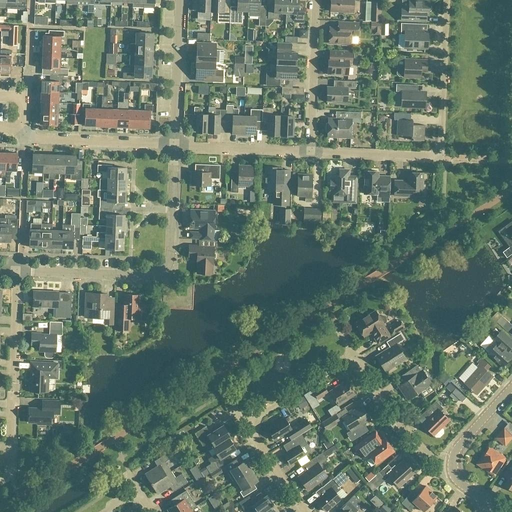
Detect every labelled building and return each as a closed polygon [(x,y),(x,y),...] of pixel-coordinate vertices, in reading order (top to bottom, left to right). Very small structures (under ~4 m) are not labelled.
[(6,0),(6,3),(6,10),(26,11),(26,0),(6,0)] [(132,0),(132,3),(132,8),(143,9),(143,0),(132,0)] [(154,9),(154,0),(143,0),(143,9),(154,9)] [(198,14),(197,20),(210,21),(210,13),(210,0),(198,0),(198,1),(198,14)] [(210,0),(210,13),(218,13),(217,23),(229,24),(230,15),(230,8),(223,8),(223,0),(210,0)] [(248,13),(248,0),(236,0),(237,8),(230,8),(230,15),(229,24),(241,24),(242,12),(248,13)] [(259,0),(248,0),(248,13),(248,17),(259,18),(258,27),(265,27),(266,7),(259,7),(259,0)] [(279,14),(286,15),(286,0),(273,0),(274,8),(268,8),(267,20),(278,20),(279,14)] [(286,0),(286,15),(285,23),(303,24),(304,2),(298,2),(298,0),(286,0)] [(330,0),(330,12),(353,13),(353,0),(330,0)] [(428,16),(428,13),(430,11),(431,7),(429,5),(429,2),(409,1),(409,10),(401,9),(401,22),(425,23),(425,16),(428,16)] [(365,22),(371,22),(379,22),(380,4),(365,3),(365,22)] [(380,36),(380,24),(370,23),(370,30),(373,30),(373,36),(380,36)] [(350,36),(358,37),(358,25),(338,24),(338,30),(329,29),(329,44),(342,44),(342,46),(350,46),(350,36)] [(404,49),(407,49),(427,50),(428,33),(419,33),(417,31),(418,25),(401,24),(400,36),(404,36),(404,49)] [(16,47),(17,27),(9,27),(8,47),(16,47)] [(43,37),(42,48),(60,48),(60,37),(63,37),(63,32),(48,32),(48,37),(43,37)] [(135,34),(135,45),(153,46),(153,35),(135,34)] [(276,59),(276,66),(296,67),(296,54),(290,53),(291,44),(268,43),(268,59),(276,59)] [(196,63),(215,64),(223,64),(223,51),(215,51),(215,45),(197,44),(196,63)] [(130,56),(135,56),(152,56),(153,46),(135,45),(130,45),(130,56)] [(42,58),(60,59),(66,59),(66,55),(60,55),(60,48),(42,48),(42,58)] [(0,56),(0,73),(10,74),(11,52),(0,51),(0,56)] [(329,59),(328,58),(327,75),(347,76),(348,69),(350,69),(351,67),(352,52),(329,51),(329,59)] [(152,56),(135,56),(130,56),(129,66),(134,67),(152,67),(152,56)] [(42,69),(47,70),(47,76),(57,77),(71,77),(75,77),(75,74),(68,73),(68,71),(59,70),(60,59),(42,58),(42,69)] [(399,77),(404,78),(420,79),(420,73),(426,73),(427,61),(404,60),(404,67),(399,67),(397,69),(396,75),(399,77)] [(215,64),(196,63),(195,81),(222,82),(222,72),(214,72),(215,64)] [(235,64),(235,76),(243,77),(243,65),(235,64)] [(280,79),(295,80),(296,67),(276,66),(276,73),(266,72),(265,87),(279,87),(280,79)] [(134,78),(151,78),(152,67),(134,67),(134,74),(122,74),(122,80),(134,80),(134,78)] [(41,82),(41,93),(58,93),(58,87),(61,87),(61,83),(71,83),(71,77),(57,77),(57,82),(49,82),(41,82)] [(347,89),(355,90),(356,82),(343,82),(343,89),(327,88),(326,102),(337,103),(337,104),(346,105),(347,89)] [(396,93),(401,93),(401,108),(425,109),(425,93),(409,93),(409,86),(396,85),(396,93)] [(208,87),(198,86),(197,95),(207,95),(208,87)] [(40,104),(58,104),(58,98),(63,99),(63,94),(58,93),(41,93),(40,104)] [(117,111),(117,128),(127,129),(128,111),(128,100),(128,94),(124,94),(123,100),(123,104),(118,104),(117,111)] [(40,114),(57,115),(58,104),(40,104),(40,114)] [(96,110),(90,110),(90,105),(82,105),(82,112),(85,112),(84,127),(95,127),(96,110)] [(106,128),(106,110),(107,105),(101,105),(101,110),(96,110),(95,127),(106,128)] [(112,110),(112,105),(107,105),(106,110),(106,128),(117,128),(117,111),(112,110)] [(243,137),(244,117),(238,117),(238,110),(233,110),(233,106),(226,105),(226,111),(226,121),(232,121),(232,135),(237,135),(237,137),(243,137)] [(144,112),(139,111),(138,129),(149,129),(150,117),(152,117),(152,106),(144,106),(144,112)] [(207,134),(208,116),(201,115),(202,108),(194,108),(193,116),(196,116),(196,133),(207,134)] [(208,108),(208,116),(207,134),(219,134),(219,121),(226,121),(226,111),(215,111),(215,108),(208,108)] [(280,137),(280,117),(273,116),(273,109),(262,109),(262,111),(262,121),(268,122),(267,136),(280,137)] [(250,117),(244,117),(243,137),(249,137),(249,135),(255,136),(255,123),(262,123),(262,121),(262,111),(250,110),(250,117)] [(293,110),(288,110),(288,117),(280,117),(280,137),(292,137),(293,110)] [(139,111),(128,111),(127,129),(138,129),(139,111)] [(360,124),(360,114),(348,113),(348,120),(328,119),(328,124),(325,125),(325,132),(327,133),(327,138),(350,139),(351,123),(360,124)] [(39,125),(57,126),(57,115),(40,114),(39,125)] [(424,142),(424,126),(412,126),(412,122),(410,121),(410,115),(394,114),(393,121),(397,121),(397,136),(411,137),(411,141),(424,142)] [(6,154),(6,172),(11,172),(17,172),(17,154),(6,154)] [(43,174),(43,155),(32,155),(32,173),(43,174)] [(48,180),(53,180),(54,156),(43,155),(43,174),(48,174),(48,180)] [(59,174),(64,175),(65,156),(54,156),(53,180),(58,181),(59,174)] [(76,169),(76,157),(65,156),(64,175),(70,175),(70,181),(81,181),(82,169),(76,169)] [(107,180),(127,181),(128,175),(126,175),(126,169),(113,169),(113,167),(97,166),(97,173),(108,173),(107,180)] [(219,180),(220,166),(204,166),(203,173),(192,173),(191,186),(210,187),(210,180),(219,180)] [(252,168),(238,167),(238,180),(231,179),(230,193),(237,194),(238,190),(245,190),(245,187),(252,187),(252,168)] [(281,171),(281,169),(265,168),(264,191),(273,191),(273,206),(288,206),(289,171),(281,171)] [(339,177),(333,177),(333,181),(330,181),(330,191),(332,191),(332,203),(355,204),(356,188),(348,187),(349,171),(339,171),(339,177)] [(377,194),(389,194),(390,178),(378,178),(378,173),(364,172),(363,195),(377,196),(377,194)] [(421,198),(422,174),(408,174),(408,182),(394,182),(394,197),(421,198)] [(311,203),(312,176),(298,175),(297,197),(305,197),(305,203),(311,203)] [(99,179),(99,191),(107,191),(125,192),(125,185),(127,185),(127,181),(107,180),(99,179)] [(0,197),(8,198),(8,188),(0,188),(0,197)] [(100,208),(111,209),(112,209),(112,203),(124,203),(125,192),(107,191),(99,191),(98,191),(97,199),(100,199),(100,202),(100,208)] [(68,199),(66,206),(78,209),(80,202),(68,199)] [(35,207),(41,207),(42,202),(26,201),(26,213),(32,213),(32,207),(35,207)] [(99,208),(98,221),(106,221),(106,227),(126,228),(126,222),(124,222),(124,216),(111,216),(111,209),(100,208),(99,208)] [(279,224),(289,225),(290,211),(280,210),(279,224)] [(303,222),(320,223),(320,211),(304,210),(303,222)] [(190,229),(200,230),(199,240),(213,241),(213,230),(214,230),(214,212),(190,211),(190,229)] [(17,220),(0,219),(0,242),(10,243),(10,237),(16,238),(17,220)] [(511,221),(498,232),(510,248),(502,253),(507,259),(511,255),(511,221)] [(29,231),(29,248),(40,249),(41,225),(30,225),(30,231),(29,231)] [(52,225),(41,225),(40,249),(51,249),(51,231),(52,225)] [(62,226),(62,232),(61,249),(72,250),(73,240),(79,240),(79,228),(74,228),(74,226),(62,226)] [(96,233),(96,238),(100,238),(123,239),(123,232),(125,232),(126,228),(106,227),(105,234),(96,233)] [(51,249),(61,249),(62,232),(51,231),(51,249)] [(100,238),(96,238),(91,238),(82,238),(82,250),(91,250),(91,242),(99,243),(105,243),(105,250),(123,251),(123,239),(100,238)] [(213,254),(213,248),(198,248),(198,247),(189,246),(188,258),(197,258),(197,265),(197,274),(211,275),(212,265),(213,265),(213,259),(215,259),(215,255),(213,254)] [(55,309),(55,318),(70,319),(71,303),(57,302),(58,293),(33,292),(32,308),(55,309)] [(86,294),(85,318),(92,319),(105,319),(105,324),(105,325),(112,325),(113,308),(106,308),(107,299),(107,295),(86,294)] [(116,305),(115,331),(129,332),(130,320),(139,320),(140,296),(123,296),(123,306),(116,305)] [(375,312),(355,324),(363,338),(371,333),(378,344),(389,337),(382,326),(383,325),(385,324),(385,323),(385,321),(385,319),(383,318),(381,317),(379,318),(375,312)] [(511,326),(507,322),(502,317),(496,323),(511,337),(511,326)] [(389,328),(393,335),(404,328),(399,321),(389,328)] [(39,353),(44,353),(44,356),(45,358),(46,359),(52,359),(54,359),(54,357),(55,353),(56,336),(61,337),(62,329),(49,329),(49,336),(40,336),(40,335),(31,334),(31,346),(39,346),(39,353)] [(511,341),(501,331),(499,334),(493,341),(484,350),(489,354),(502,367),(511,357),(507,353),(511,347),(511,341)] [(396,345),(404,340),(400,334),(386,343),(389,349),(376,358),(385,372),(405,360),(396,345)] [(379,352),(386,347),(383,342),(375,347),(379,352)] [(30,363),(30,371),(29,393),(47,394),(48,379),(57,380),(58,364),(30,363)] [(416,366),(401,377),(405,382),(398,387),(407,401),(429,385),(416,366)] [(477,395),(493,377),(480,366),(464,384),(477,395)] [(338,406),(354,396),(346,382),(329,393),(338,406)] [(317,400),(327,394),(323,387),(313,393),(317,400)] [(52,415),(59,415),(59,402),(42,402),(42,410),(28,409),(28,424),(37,424),(37,425),(50,426),(51,419),(52,419),(52,415)] [(441,429),(449,421),(440,412),(443,410),(435,402),(424,412),(428,416),(428,419),(422,425),(423,426),(423,428),(425,430),(427,430),(433,436),(435,438),(439,438),(442,434),(442,431),(441,429)] [(354,430),(358,437),(367,432),(362,424),(370,420),(361,406),(342,419),(350,432),(354,430)] [(326,431),(340,422),(335,416),(321,424),(326,431)] [(284,419),(267,429),(274,441),(286,433),(290,440),(302,433),(302,434),(311,428),(306,421),(291,430),(284,419)] [(228,439),(230,438),(223,427),(210,435),(205,427),(194,434),(202,447),(210,442),(214,447),(212,449),(228,439)] [(505,447),(511,438),(511,436),(504,430),(496,439),(505,447)] [(384,440),(382,442),(375,433),(353,448),(360,458),(367,454),(375,465),(393,452),(392,451),(393,449),(390,445),(388,445),(384,440)] [(284,456),(290,466),(310,453),(311,451),(301,435),(282,446),(287,454),(284,456)] [(235,450),(228,439),(212,449),(216,455),(207,460),(210,465),(205,468),(209,474),(219,468),(226,464),(222,458),(235,450)] [(324,451),(327,457),(339,451),(336,445),(324,451)] [(477,465),(494,476),(505,459),(488,448),(477,465)] [(308,462),(312,468),(298,478),(307,491),(327,477),(319,467),(327,461),(322,454),(308,462)] [(157,467),(145,475),(151,485),(171,473),(165,463),(168,461),(165,455),(154,462),(157,467)] [(245,461),(243,462),(240,457),(223,468),(233,483),(236,481),(251,472),(245,461)] [(398,488),(414,473),(403,461),(392,471),(387,465),(378,474),(383,479),(387,476),(398,488)] [(511,462),(503,477),(508,480),(504,486),(511,491),(511,462)] [(183,469),(190,484),(204,478),(198,465),(192,468),(190,466),(183,469)] [(219,468),(209,474),(212,479),(222,473),(219,468)] [(370,481),(377,474),(373,470),(366,477),(370,481)] [(251,472),(236,481),(242,491),(239,493),(242,498),(249,494),(246,489),(257,482),(251,472)] [(341,472),(322,488),(326,493),(316,502),(324,511),(326,511),(340,500),(336,494),(340,490),(338,487),(347,480),(341,472)] [(175,479),(171,473),(151,485),(157,495),(169,488),(173,493),(187,484),(181,474),(175,479)] [(409,511),(415,506),(422,511),(423,511),(436,498),(431,493),(431,492),(426,487),(416,498),(410,493),(401,504),(409,511)] [(196,507),(192,501),(186,491),(171,501),(174,506),(167,511),(187,511),(190,510),(196,507)] [(241,508),(243,511),(263,511),(273,505),(273,504),(272,504),(266,496),(254,505),(251,500),(241,508)] [(353,496),(339,510),(340,511),(354,511),(355,511),(362,505),(353,496)]
